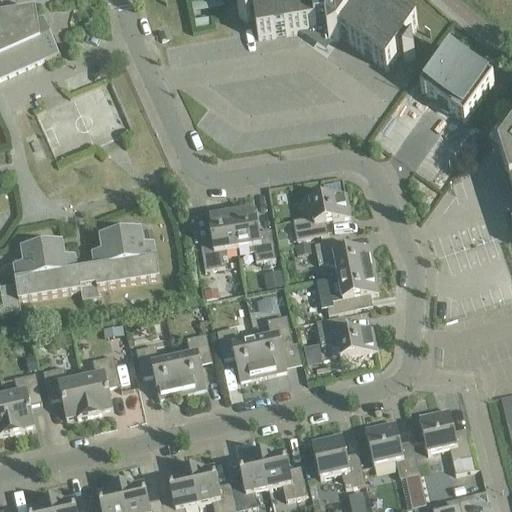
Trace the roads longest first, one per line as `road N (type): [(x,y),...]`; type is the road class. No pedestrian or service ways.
road 1 (residential): [(400,378),(412,348),(411,258),(377,179),(346,160),(223,184),(199,178),(129,32),(123,0)]
road 2 (residential): [(0,478),(365,393),(400,378)]
